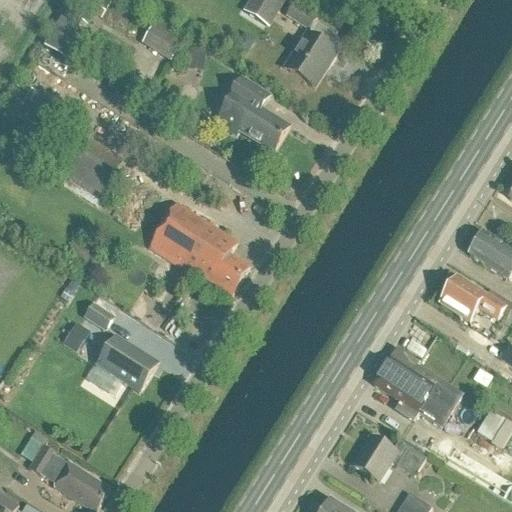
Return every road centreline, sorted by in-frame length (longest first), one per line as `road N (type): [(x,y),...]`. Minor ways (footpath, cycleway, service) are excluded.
road 1 (unclassified): [(115,511),(438,0)]
road 2 (primary): [(250,511),(511,95)]
